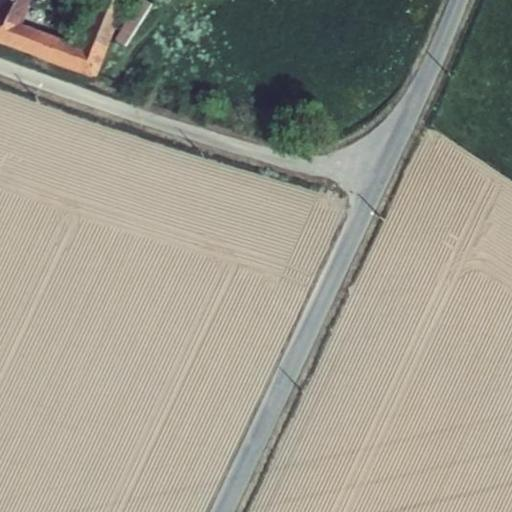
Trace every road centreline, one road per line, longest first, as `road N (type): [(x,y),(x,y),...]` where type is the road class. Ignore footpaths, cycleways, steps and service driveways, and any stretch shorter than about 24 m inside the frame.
road 1 (unclassified): [(376,182),(163,124),(0,66)]
road 2 (unclassified): [(376,182),(224,511)]
road 3 (unclassified): [(458,0),(376,182)]
